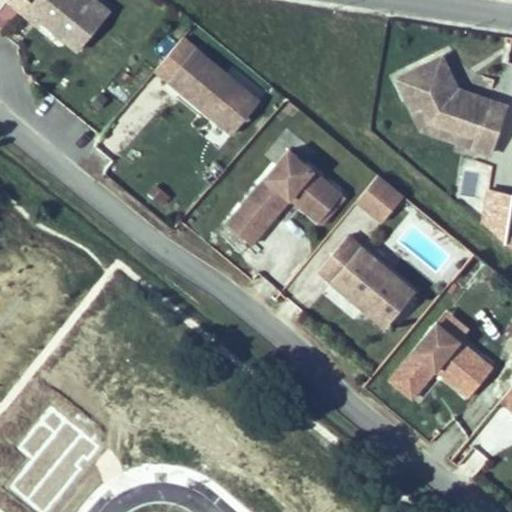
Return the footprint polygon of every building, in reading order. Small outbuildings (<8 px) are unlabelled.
[(22,18),(35,0),(15,0),(0,20),(0,24),(11,33),(22,18)] [(81,50),(104,20),(111,10),(97,0),(95,0),(92,4),(86,0),(35,0),(22,18),(38,30),(44,22),(81,50)] [(186,37),(158,73),(235,134),(263,99),(186,37)] [(511,104),(473,91),(463,88),(447,55),(402,77),(418,110),(427,128),(479,146),(496,152),(511,104)] [(223,170),(214,163),(199,181),(208,188),(223,170)] [(269,163),(208,237),(232,258),(271,212),(300,236),(323,207),(269,163)] [(387,223),(408,198),(383,178),(362,203),(387,223)] [(173,197),(157,185),(151,194),(167,206),(173,197)] [(508,245),(511,216),(511,196),(489,192),(483,224),(508,245)] [(388,330),(417,295),(350,239),(321,274),(335,286),(338,282),(344,287),(346,295),(388,330)] [(338,282),(335,286),(346,295),(344,287),(338,282)] [(491,363),(462,341),(469,332),(449,316),(442,325),(396,383),(419,401),(433,384),(442,372),(468,393),(491,363)]
